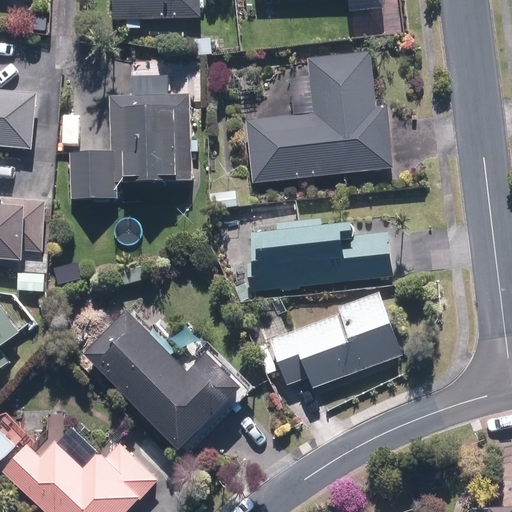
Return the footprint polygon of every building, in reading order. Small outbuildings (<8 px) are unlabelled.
[(114,0),(114,19),(126,19),(126,27),(142,27),(142,19),(200,20),(200,0),(114,0)] [(350,0),(352,10),(393,3),(392,0),(350,0)] [(293,115),(247,120),(255,185),(397,169),(383,45),(311,53),(314,74),(288,77),(293,115)] [(114,151),(74,149),(71,199),(123,202),(124,184),(197,189),(203,94),(175,92),(176,76),(136,74),(135,95),(118,93),(114,151)] [(0,145),(36,148),(41,92),(0,88),(0,145)] [(86,114),(66,114),(67,144),(86,144),(86,114)] [(0,256),(29,258),(29,252),(45,253),(48,202),(9,200),(0,186),(0,256)] [(256,260),(249,260),(252,296),(404,283),(399,230),(364,233),(363,218),(327,220),(327,217),(253,223),(256,260)] [(35,317),(13,292),(0,290),(0,391),(4,389),(0,383),(0,374),(15,364),(2,346),(29,327),(28,324),(35,317)] [(344,311),(273,339),(290,387),(312,379),(315,388),(412,354),(389,290),(343,306),(344,311)] [(197,365),(138,306),(91,353),(188,450),(258,380),(220,343),(197,365)] [(45,453),(34,443),(7,472),(50,511),(134,511),(167,476),(124,438),(107,456),(102,451),(88,466),(58,438),(45,453)] [(511,511),(511,498),(477,497),(476,511),(511,511)]
